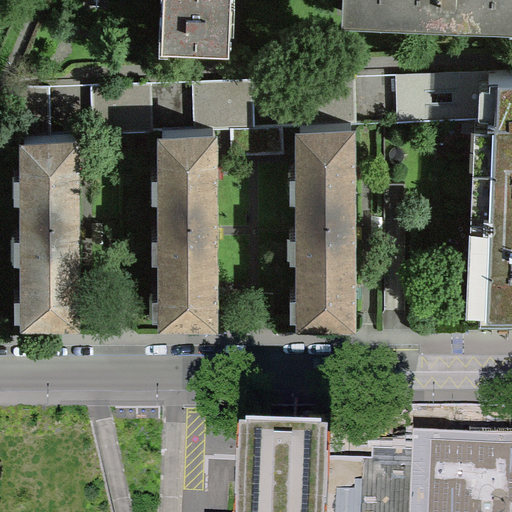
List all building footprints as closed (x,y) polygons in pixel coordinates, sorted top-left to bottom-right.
[(160,0),(159,31),(226,34),(227,0),(160,0)] [(511,0),(339,0),(339,14),(511,20),(511,0)] [(395,122),(484,118),(511,116),(511,72),(393,76),(395,122)] [(352,78),(292,80),(293,126),(297,126),(348,124),(354,124),(352,78)] [(190,83),(192,130),(210,129),(239,128),(252,128),(251,81),(190,83)] [(88,86),(90,134),(150,132),(149,84),(88,86)] [(49,136),(47,88),(15,89),(16,137),(21,137),(49,136)] [(511,116),(484,118),(480,214),(511,215),(511,116)] [(297,126),(297,196),(349,196),(348,145),(348,124),(297,126)] [(252,128),(239,128),(240,153),(269,152),(268,127),(252,128)] [(210,149),(210,129),(192,130),(159,131),(160,196),(211,196),(210,149)] [(49,136),(21,137),(22,197),(73,197),(73,154),(73,135),(49,136)] [(160,196),(160,257),(211,256),(211,215),(211,196),(160,196)] [(349,214),(349,196),(297,196),(298,256),(349,256),(349,214)] [(22,258),(73,257),(73,215),(73,197),(22,197),(22,258)] [(511,215),(480,214),(476,317),(511,317),(511,215)] [(211,275),(211,256),(160,257),(160,318),(211,318),(211,275)] [(298,318),(349,318),(349,272),(349,256),(298,256),(298,318)] [(22,319),(73,319),(73,276),(73,257),(22,258),(22,319)] [(433,511),(511,511),(511,454),(480,453),(479,469),(436,467),(433,511)] [(327,511),(328,500),(319,500),(321,470),(246,466),(245,497),(237,497),(236,511),(327,511)]
